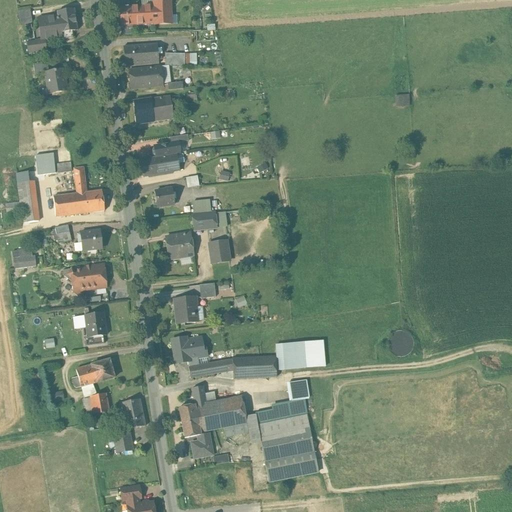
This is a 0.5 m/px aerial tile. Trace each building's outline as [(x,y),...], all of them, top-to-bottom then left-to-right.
[(170,1),(153,2),(153,5),(154,23),(154,24),(171,23),(170,1)] [(153,5),(119,7),(121,25),(154,23),(153,5)] [(30,9),(17,11),(19,23),(32,22),(30,9)] [(74,9),(57,11),(58,15),(38,18),(41,39),(61,36),(61,32),(72,31),(77,30),(77,29),(74,9)] [(72,31),(61,32),(61,36),(61,39),(73,37),(72,31)] [(37,40),(28,41),(29,51),(46,49),(45,42),(38,43),(37,40)] [(159,43),(122,46),(124,66),(161,63),(159,43)] [(184,53),(165,52),(165,65),(184,65),(184,64),(184,53)] [(46,62),(34,64),(36,75),(45,73),(44,73),(48,72),(46,62)] [(160,67),(130,69),(132,88),(162,86),(160,67)] [(48,72),(44,73),(45,73),(48,95),(67,92),(63,70),(48,72)] [(181,81),(166,82),(167,89),(182,88),(181,81)] [(410,95),(394,95),(395,107),(410,106),(410,95)] [(171,96),(151,99),(154,122),(174,119),(171,96)] [(151,99),(133,101),(136,124),(154,122),(151,99)] [(187,135),(170,137),(171,143),(178,142),(178,143),(188,141),(187,135)] [(171,143),(154,146),(154,148),(153,150),(153,154),(156,156),(156,157),(176,153),(176,154),(180,153),(178,143),(178,142),(171,143)] [(51,153),(35,156),(36,166),(53,164),(51,153)] [(156,157),(140,160),(143,177),(180,171),(178,163),(184,162),(183,154),(182,154),(177,155),(176,154),(176,153),(156,157)] [(53,164),(36,166),(37,176),(72,171),(71,162),(53,164)] [(83,167),(73,169),(76,194),(77,194),(86,193),(83,167)] [(28,171),(16,173),(17,183),(29,182),(28,171)] [(229,181),(230,173),(221,171),(220,179),(229,181)] [(199,175),(186,177),(188,187),(200,185),(199,175)] [(29,182),(17,183),(19,202),(35,200),(33,181),(29,182)] [(166,190),(155,191),(157,207),(174,205),(172,189),(166,189),(166,190)] [(86,193),(77,194),(79,214),(104,211),(101,191),(86,193)] [(76,194),(53,196),(55,217),(79,214),(77,194),(76,194)] [(35,200),(19,202),(20,211),(21,223),(38,221),(35,200)] [(19,202),(4,203),(5,213),(20,211),(19,202)] [(215,213),(192,216),(194,230),(216,228),(215,213)] [(68,225),(55,228),(56,235),(69,232),(68,225)] [(100,231),(80,233),(81,243),(76,244),(75,245),(75,250),(77,251),(102,249),(100,231)] [(69,232),(56,235),(58,243),(71,241),(69,232)] [(190,233),(165,237),(169,260),(193,256),(190,233)] [(226,241),(209,243),(212,264),(229,261),(226,241)] [(29,248),(17,250),(18,258),(30,256),(29,248)] [(17,250),(10,251),(12,269),(20,268),(18,258),(17,250)] [(30,256),(18,258),(20,268),(36,266),(34,256),(30,256)] [(103,265),(88,267),(90,290),(106,288),(103,265)] [(88,267),(70,270),(73,292),(90,290),(88,267)] [(214,284),(199,285),(200,299),(215,297),(214,284)] [(236,299),(239,307),(248,304),(244,296),(236,299)] [(195,298),(174,300),(176,324),(195,322),(201,321),(203,319),(202,309),(200,307),(196,307),(195,298)] [(103,313),(84,316),(87,337),(87,338),(103,336),(105,335),(103,313)] [(406,333),(399,331),(393,334),(388,339),(387,346),(390,352),(395,357),(402,358),(408,355),(412,350),(414,343),(411,337),(406,333)] [(103,336),(87,338),(87,337),(84,337),(85,346),(104,343),(103,336)] [(200,338),(200,339),(199,339),(199,338),(183,341),(182,338),(171,340),(175,364),(188,362),(189,367),(199,366),(197,358),(207,357),(205,346),(202,346),(200,338)] [(322,341),(275,345),(277,370),(325,367),(322,341)] [(275,356),(232,358),(232,360),(233,371),(233,380),(276,377),(275,356)] [(108,360),(90,365),(95,383),(113,378),(108,360)] [(189,367),(188,367),(190,378),(233,371),(232,360),(199,366),(189,367)] [(90,365),(75,370),(80,387),(95,383),(90,365)] [(293,405),(272,410),(274,421),(306,414),(302,381),(290,383),(293,405)] [(203,386),(191,389),(194,405),(195,406),(206,404),(203,386)] [(105,394),(83,399),(86,417),(109,412),(105,394)] [(206,404),(195,406),(200,433),(223,428),(246,423),(245,417),(241,397),(206,404)] [(140,400),(122,403),(127,430),(145,426),(140,400)] [(194,405),(178,408),(184,439),(197,436),(201,435),(200,435),(200,433),(195,406),(194,405)] [(272,410),(255,413),(255,415),(257,424),(274,421),(272,410)] [(255,415),(245,417),(246,423),(248,433),(250,442),(260,441),(257,424),(255,415)] [(307,415),(257,426),(260,441),(268,482),(318,472),(307,415)] [(246,423),(223,428),(225,438),(248,433),(246,423)] [(129,432),(114,435),(117,454),(133,451),(129,432)] [(200,435),(201,435),(197,436),(198,442),(191,443),(194,459),(212,455),(208,434),(200,435)] [(227,455),(213,457),(214,465),(229,463),(227,455)] [(138,486),(121,489),(122,502),(128,501),(137,500),(140,499),(138,486)] [(142,505),(138,505),(137,500),(128,501),(129,511),(153,511),(153,503),(149,503),(147,502),(144,502),(142,505)]
